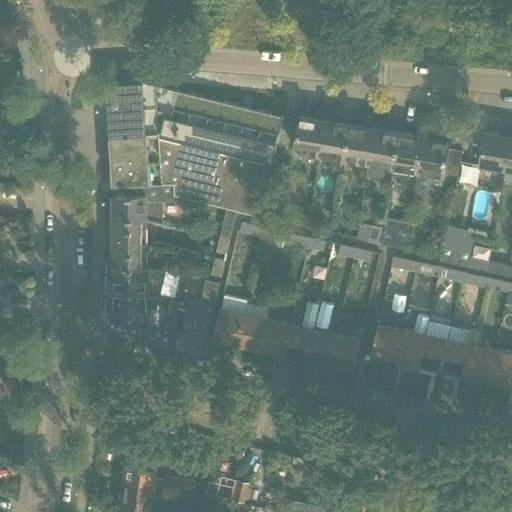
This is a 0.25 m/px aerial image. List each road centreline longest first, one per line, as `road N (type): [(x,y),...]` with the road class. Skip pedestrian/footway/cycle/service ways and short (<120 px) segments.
road 1 (residential): [(511,85),(66,57)]
road 2 (residential): [(414,420),(63,340)]
road 3 (tertiary): [(63,340),(56,108),(66,57)]
road 4 (tertiary): [(43,511),(63,340)]
